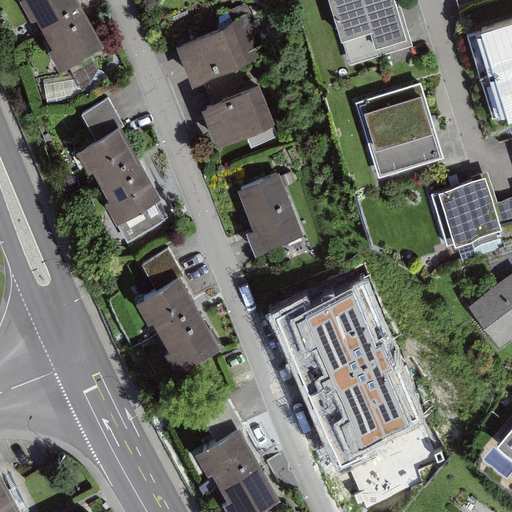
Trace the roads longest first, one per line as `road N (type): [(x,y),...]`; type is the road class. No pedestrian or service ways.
road 1 (residential): [(326,511),(120,0)]
road 2 (primary): [(0,156),(82,362)]
road 3 (primary): [(82,362),(164,511)]
